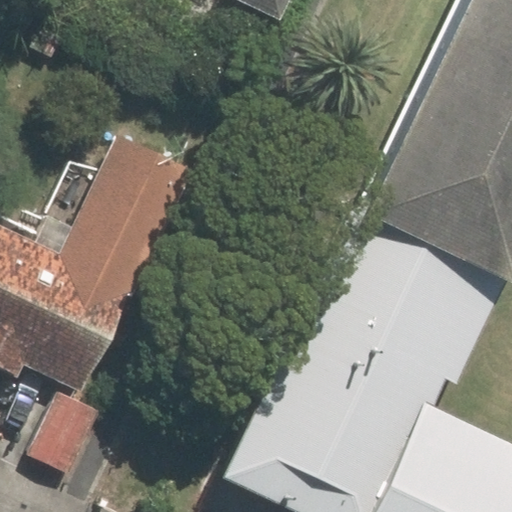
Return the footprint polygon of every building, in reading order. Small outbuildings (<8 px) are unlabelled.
[(275,0),(245,0),(270,12),(275,0)] [(511,0),(468,0),(367,212),(508,278),(511,280),(511,0)] [(17,360),(80,390),(185,165),(113,132),(57,252),(0,226),(0,364),(12,370),(17,360)] [(457,383),(508,278),(367,212),(356,206),(224,475),(298,511),(371,511),(426,400),(434,404),(446,379),(457,383)] [(511,511),(511,441),(434,404),(426,400),(371,511),(511,511)]
